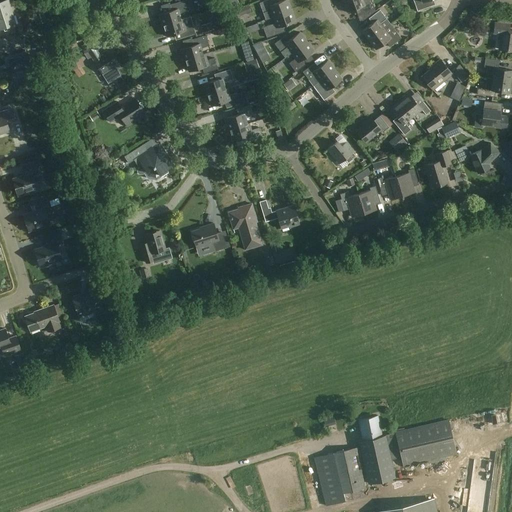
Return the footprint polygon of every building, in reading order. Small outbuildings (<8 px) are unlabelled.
[(13,15),(8,0),(4,0),(0,1),(0,29),(18,23),(15,14),(13,15)] [(181,20),(181,19),(179,13),(192,9),(189,0),(184,0),(170,4),(172,10),(159,14),(162,25),(181,20)] [(271,10),(273,16),(291,10),(287,0),(284,0),(275,3),(273,0),(266,0),(260,3),(263,13),(271,10)] [(345,0),(343,1),(347,12),(359,7),(361,13),(375,8),(371,0),(345,0)] [(413,0),(417,11),(431,6),(429,0),(413,0)] [(295,21),(291,10),(273,16),(275,23),(263,27),(267,38),(285,31),(283,25),(295,21)] [(369,40),(391,24),(380,10),(369,18),(372,23),(362,31),(369,40)] [(478,15),(471,11),(462,24),(469,29),(478,15)] [(246,26),(252,24),(248,14),(243,16),(246,26)] [(191,16),(181,19),(181,20),(162,25),(162,26),(164,25),(167,36),(180,32),(182,38),(196,34),(191,16)] [(510,24),(495,22),(493,33),(501,34),(499,49),(511,50),(511,30),(509,30),(510,24)] [(206,32),(215,30),(214,23),(205,25),(206,32)] [(252,24),(246,26),(248,33),(255,31),(252,24)] [(369,40),(376,49),(386,42),(390,46),(401,38),(391,24),(369,40)] [(292,53),(307,41),(300,32),(289,40),(286,35),(274,43),(281,52),(288,47),(292,53)] [(181,49),(184,60),(205,54),(205,53),(203,54),(202,48),(209,46),(206,35),(192,39),(194,45),(181,49)] [(307,41),(292,53),(295,58),(289,63),(295,72),(307,63),(303,58),(314,51),(307,41)] [(98,49),(96,42),(82,46),(85,53),(89,52),(95,60),(95,61),(109,82),(120,75),(114,66),(118,63),(109,49),(103,53),(104,55),(100,57),(95,50),(98,49)] [(262,42),(253,44),(257,51),(265,47),(262,42)] [(79,43),(67,47),(74,70),(86,67),(79,43)] [(207,60),(205,54),(184,60),(186,60),(189,71),(202,67),(204,73),(218,68),(215,58),(207,60)] [(493,72),(492,79),(511,81),(511,78),(511,69),(496,68),(497,59),(485,58),(484,67),(487,67),(486,71),(493,72)] [(452,74),(440,59),(432,66),(433,67),(422,76),(433,89),(452,74)] [(313,86),(335,69),(328,60),(318,68),(314,63),(303,71),(313,86)] [(468,75),(460,65),(453,70),(461,81),(468,75)] [(20,70),(22,77),(30,75),(28,68),(20,70)] [(203,84),(206,95),(227,89),(227,88),(226,89),(224,83),(233,80),(230,69),(214,74),(216,80),(203,84)] [(335,69),(313,86),(324,100),(335,91),(332,87),(342,79),(335,69)] [(510,93),(511,81),(492,79),(490,90),(477,88),(477,94),(492,96),(493,90),(510,93)] [(457,82),(454,90),(463,94),(466,87),(457,82)] [(227,89),(206,95),(208,95),(211,106),(224,102),(226,107),(240,103),(237,93),(229,95),(227,89)] [(401,102),(413,116),(422,109),(426,115),(431,111),(423,101),(418,105),(410,94),(401,102)] [(463,96),(462,105),(472,107),(473,98),(463,96)] [(146,114),(136,98),(122,107),(118,101),(103,111),(110,122),(120,115),(127,126),(138,119),(140,121),(143,122),(146,120),(147,117),(145,115),(146,114)] [(483,124),(497,126),(497,127),(506,128),(507,116),(499,115),(499,111),(497,111),(498,103),(484,101),(483,115),(476,114),(474,127),(482,128),(483,124)] [(405,123),(413,116),(401,102),(392,109),(400,120),(396,124),(404,135),(411,129),(405,123)] [(228,130),(249,123),(248,123),(246,117),(254,115),(250,104),(236,109),(238,114),(225,119),(228,130)] [(15,121),(12,109),(0,112),(0,116),(0,133),(2,133),(3,133),(10,131),(7,124),(15,121)] [(389,127),(380,115),(374,120),(371,117),(366,122),(367,123),(357,131),(366,142),(381,130),(383,132),(389,127)] [(460,131),(455,121),(442,127),(447,138),(460,131)] [(249,123),(228,130),(230,130),(233,141),(246,137),(248,142),(267,137),(264,126),(251,130),(249,123)] [(157,144),(153,138),(124,156),(129,163),(134,159),(139,167),(137,170),(137,173),(140,174),(143,174),(146,172),(149,176),(156,177),(159,175),(161,177),(169,172),(167,170),(174,165),(160,143),(157,144)] [(341,146),(337,141),(328,149),(339,163),(345,159),(348,163),(356,156),(353,152),(354,151),(346,142),(341,146)] [(499,152),(490,143),(482,150),(482,149),(470,155),(478,173),(490,167),(488,163),(499,152)] [(451,163),(447,150),(437,153),(439,161),(425,165),(432,187),(447,182),(443,166),(451,163)] [(40,172),(36,161),(23,165),(26,175),(13,178),(18,196),(29,193),(28,191),(39,187),(35,174),(40,172)] [(368,167),(361,172),(365,177),(371,173),(368,167)] [(396,176),(402,196),(415,192),(413,186),(419,184),(414,168),(408,170),(409,172),(396,176)] [(390,199),(402,196),(396,176),(385,180),(384,176),(377,178),(382,195),(388,193),(390,199)] [(358,194),(364,213),(376,209),(375,204),(380,202),(375,186),(369,187),(370,190),(358,194)] [(364,213),(358,194),(350,196),(349,191),(340,194),(341,199),(340,199),(343,211),(349,209),(352,217),(364,213)] [(61,198),(52,201),(53,207),(63,204),(61,198)] [(53,211),(49,200),(34,205),(36,211),(24,215),(29,230),(49,224),(46,214),(53,211)] [(270,212),(266,200),(259,201),(265,221),(278,218),(281,228),(289,226),(290,227),(299,224),(294,205),(276,210),(276,211),(270,212)] [(257,222),(252,203),(242,206),(243,207),(228,212),(233,229),(239,227),(246,249),(262,244),(256,222),(257,222)] [(217,236),(213,223),(205,226),(205,227),(191,231),(196,247),(213,242),(216,250),(230,246),(226,233),(217,236)] [(165,249),(160,230),(146,234),(149,246),(142,249),(146,262),(158,259),(156,252),(165,249)] [(62,243),(59,231),(45,236),(48,245),(35,249),(41,266),(51,263),(50,262),(61,258),(57,244),(62,243)] [(103,295),(98,280),(87,284),(89,290),(71,297),(79,318),(104,309),(99,296),(103,295)] [(46,326),(48,331),(61,327),(53,305),(39,310),(39,311),(25,316),(31,331),(46,326)] [(9,338),(5,328),(0,330),(0,348),(2,348),(5,355),(21,350),(16,336),(9,338)] [(125,335),(119,329),(114,335),(115,336),(113,338),(118,343),(125,335)] [(381,435),(377,415),(359,419),(364,439),(361,440),(370,481),(394,476),(390,460),(401,457),(403,465),(456,454),(448,420),(381,435)] [(505,417),(476,418),(477,432),(506,430),(505,417)] [(366,487),(356,447),(315,458),(326,507),(362,498),(358,489),(366,487)] [(485,474),(497,474),(497,460),(485,460),(485,474)] [(434,511),(431,498),(371,511),(434,511)]
